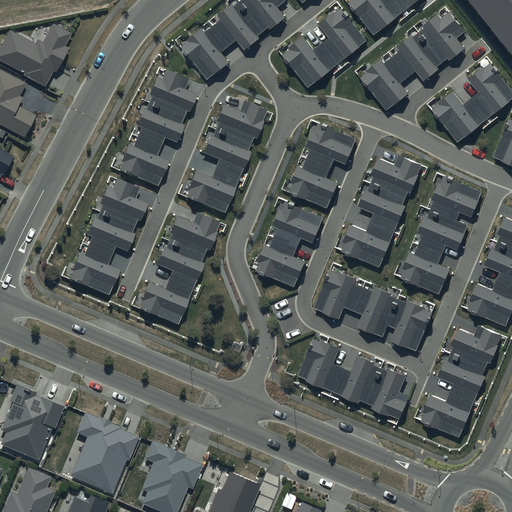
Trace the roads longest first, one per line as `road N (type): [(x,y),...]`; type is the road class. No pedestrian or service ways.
road 1 (residential): [(0,295),(455,487)]
road 2 (residential): [(427,511),(0,331)]
road 3 (residential): [(164,0),(125,39),(0,281)]
